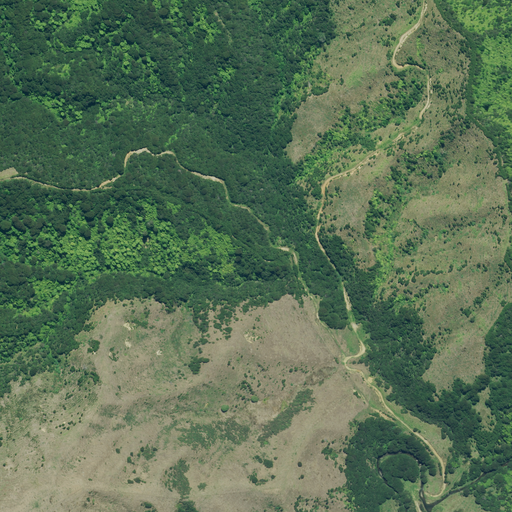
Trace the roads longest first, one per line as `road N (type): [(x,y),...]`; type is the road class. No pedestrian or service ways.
road 1 (track): [(421,511),(419,486),(440,486),(470,447),(498,437),(490,368),(511,326)]
road 2 (track): [(511,202),(499,156),(474,125),(478,58),(453,35),(437,0)]
